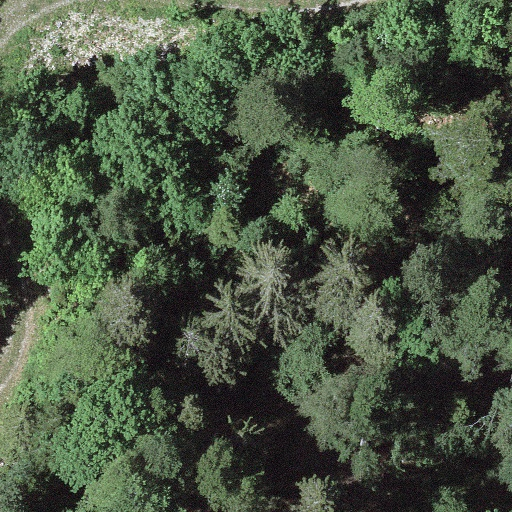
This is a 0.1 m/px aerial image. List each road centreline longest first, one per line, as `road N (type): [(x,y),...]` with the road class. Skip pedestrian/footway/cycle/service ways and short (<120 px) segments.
road 1 (track): [(419,0),(276,25),(162,0),(71,5),(37,15),(0,50)]
road 2 (track): [(0,214),(30,310),(23,368),(0,410)]
